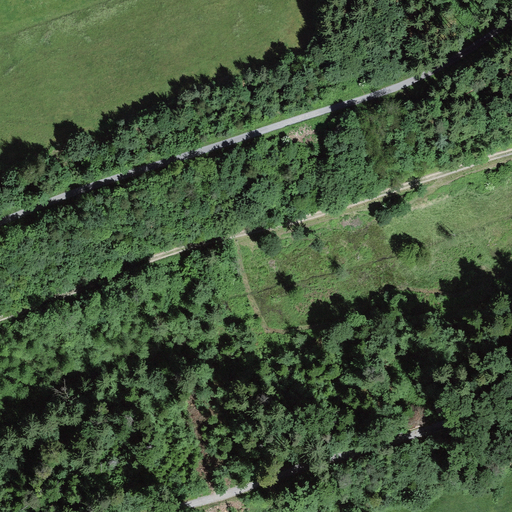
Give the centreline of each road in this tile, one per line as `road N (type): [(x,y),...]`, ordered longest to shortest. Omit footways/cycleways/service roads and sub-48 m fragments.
road 1 (track): [(511,21),(412,81),(0,222)]
road 2 (track): [(0,318),(175,251),(511,153)]
road 3 (track): [(166,511),(511,405)]
